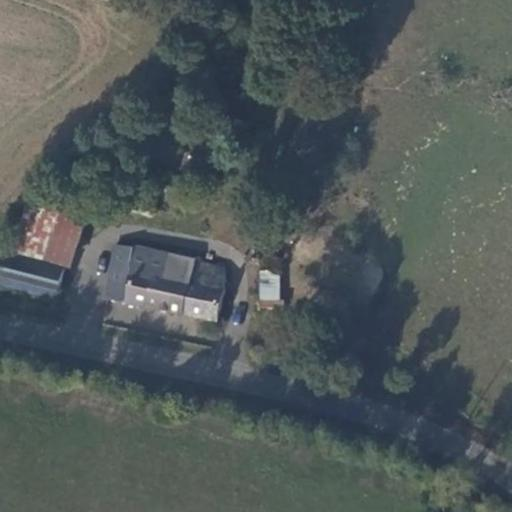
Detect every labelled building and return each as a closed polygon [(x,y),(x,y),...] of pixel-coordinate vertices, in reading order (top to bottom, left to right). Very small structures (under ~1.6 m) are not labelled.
[(138,206),(141,200),(147,173),(111,162),(103,195),(138,206)] [(11,205),(1,250),(50,261),(57,262),(76,190),(36,178),(30,198),(18,195),(11,205)] [(93,292),(204,312),(210,280),(208,257),(157,247),(156,247),(103,238),(93,292)] [(251,261),(251,297),(274,297),(274,292),(267,291),(270,248),(254,247),(253,261),(251,261)] [(1,250),(0,249),(0,281),(43,290),(50,261),(1,250)]
